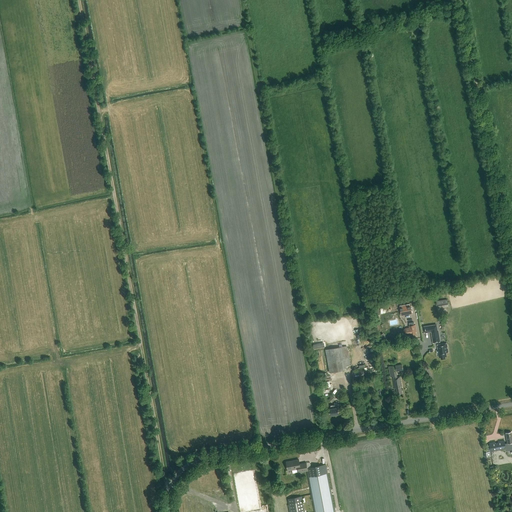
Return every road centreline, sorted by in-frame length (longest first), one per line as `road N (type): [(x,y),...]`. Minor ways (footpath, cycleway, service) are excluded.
road 1 (track): [(77,0),(170,488)]
road 2 (unclassified): [(171,511),(177,475),(214,452),(511,403)]
